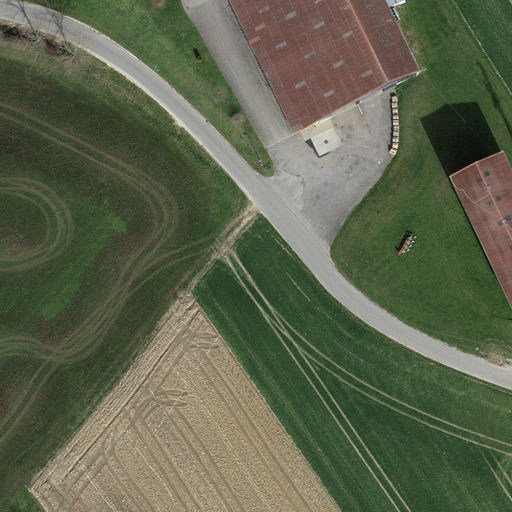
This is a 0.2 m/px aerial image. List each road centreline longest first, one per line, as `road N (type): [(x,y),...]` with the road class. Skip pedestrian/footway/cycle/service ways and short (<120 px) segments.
road 1 (residential): [(511,380),(410,341),(346,298),(190,120),(103,50),(46,21),(0,11)]
road 2 (track): [(257,198),(20,511)]
